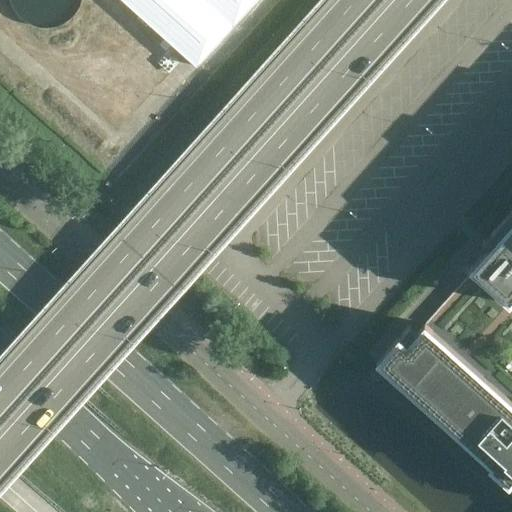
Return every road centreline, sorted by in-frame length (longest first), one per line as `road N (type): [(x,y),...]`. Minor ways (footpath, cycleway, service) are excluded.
road 1 (trunk): [(0,455),(409,0)]
road 2 (trunk): [(355,0),(0,394)]
road 3 (unclassified): [(369,511),(0,180)]
road 4 (trunk): [(281,511),(0,258)]
road 5 (trunk): [(0,346),(147,489)]
